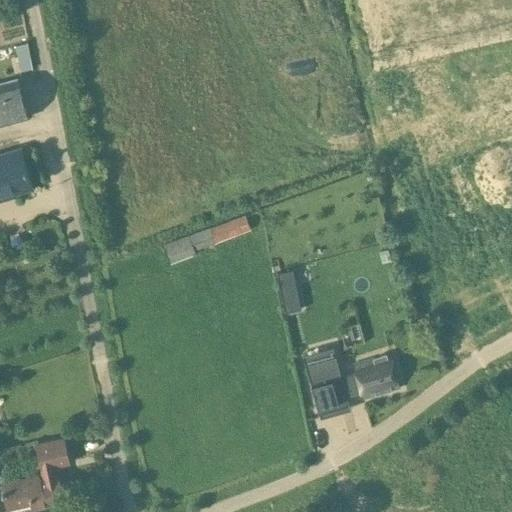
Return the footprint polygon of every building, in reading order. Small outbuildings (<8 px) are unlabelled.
[(18,78),(0,82),(0,123),(28,116),(18,78)] [(0,196),(33,187),(21,147),(0,152),(0,196)] [(210,226),(164,243),(172,262),(201,252),(200,248),(215,242),(215,241),(251,229),(245,213),(210,226)] [(285,311),(301,308),(296,284),(280,287),(285,311)] [(312,360),(318,381),(311,383),(320,417),(341,411),(340,406),(349,403),(347,395),(361,391),(363,398),(399,387),(390,352),(353,364),(355,370),(341,374),(335,354),(312,360)] [(58,475),(56,476),(53,465),(69,462),(64,437),(36,443),(44,479),(37,480),(36,474),(2,482),(6,503),(30,497),(32,506),(64,499),(58,475)]
